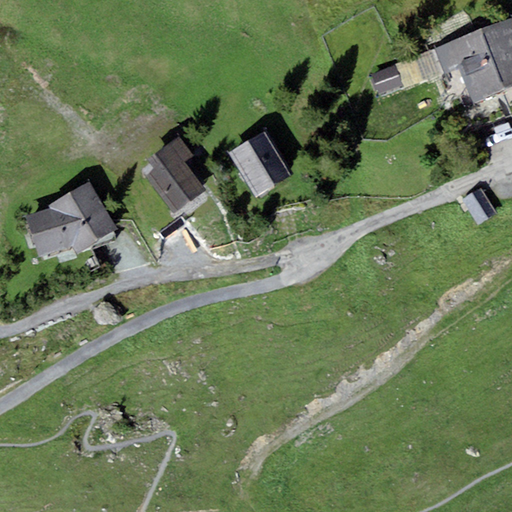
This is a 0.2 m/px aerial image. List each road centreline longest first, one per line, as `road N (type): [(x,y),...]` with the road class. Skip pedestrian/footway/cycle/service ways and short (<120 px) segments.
road 1 (track): [(322,264),(309,278),(179,307),(0,407)]
road 2 (track): [(322,264),(169,277),(0,335)]
road 3 (residential): [(322,264),(399,216),(511,174)]
